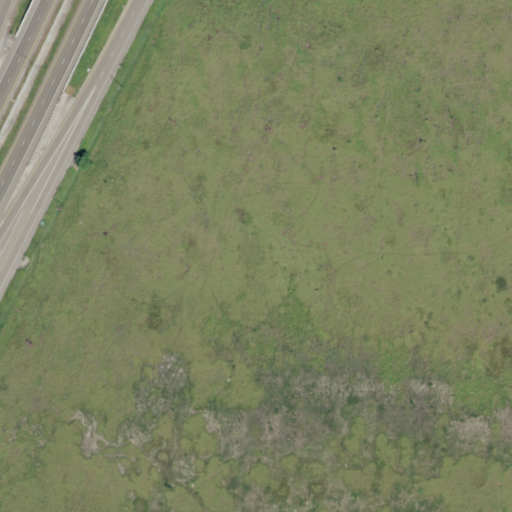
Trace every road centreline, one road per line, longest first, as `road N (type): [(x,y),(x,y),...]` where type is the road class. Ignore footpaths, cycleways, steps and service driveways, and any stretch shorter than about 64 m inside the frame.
road 1 (secondary): [(0,273),(140,0)]
road 2 (motorway): [(0,237),(137,0)]
road 3 (motorway): [(0,187),(89,0)]
